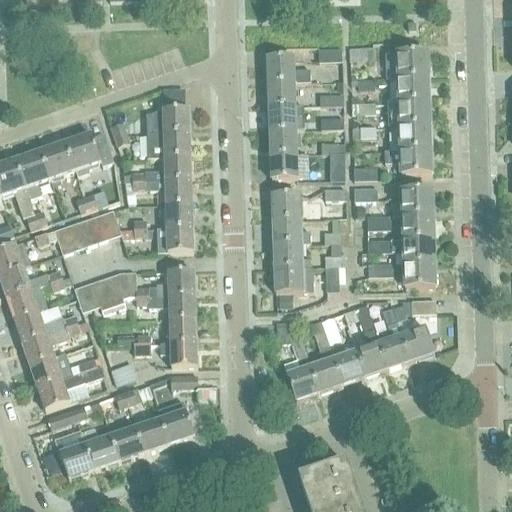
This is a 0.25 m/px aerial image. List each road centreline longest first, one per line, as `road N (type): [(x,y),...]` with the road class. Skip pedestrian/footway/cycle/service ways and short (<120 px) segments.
road 1 (residential): [(227,64),(240,464)]
road 2 (residential): [(485,380),(472,0)]
road 3 (residential): [(0,138),(227,64)]
road 4 (residential): [(340,430),(485,380)]
road 5 (residential): [(491,511),(485,380)]
